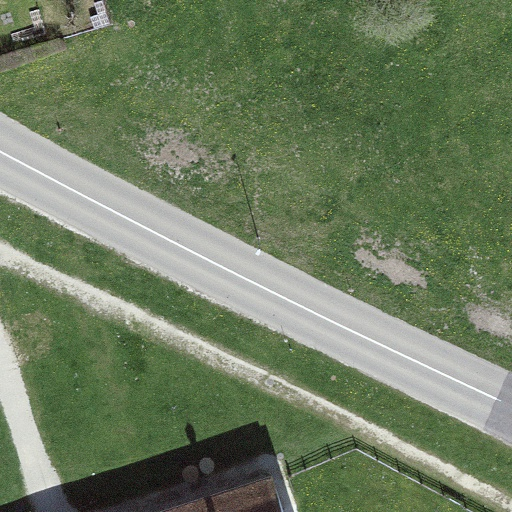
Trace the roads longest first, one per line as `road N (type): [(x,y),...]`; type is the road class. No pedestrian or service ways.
road 1 (track): [(510,511),(0,252)]
road 2 (secondary): [(0,150),(511,405)]
road 3 (track): [(52,511),(0,347)]
